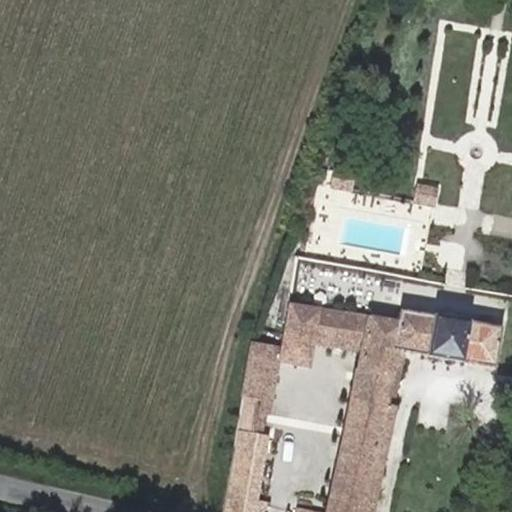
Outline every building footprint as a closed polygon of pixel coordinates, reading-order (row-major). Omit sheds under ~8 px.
[(355,185),(334,181),(333,196),(352,199),(355,185)] [(436,199),(416,197),(413,211),(432,214),(436,199)] [(330,511),(373,511),(395,403),(388,401),(396,364),(492,376),(499,339),(398,322),(397,332),(287,313),(283,336),(279,359),(277,372),(309,377),(311,353),(360,362),(330,511)] [(247,367),(277,372),(279,359),(251,356),(247,367)] [(277,372),(247,367),(242,407),(238,439),(227,511),(248,511),(256,441),(270,442),(277,372)]
